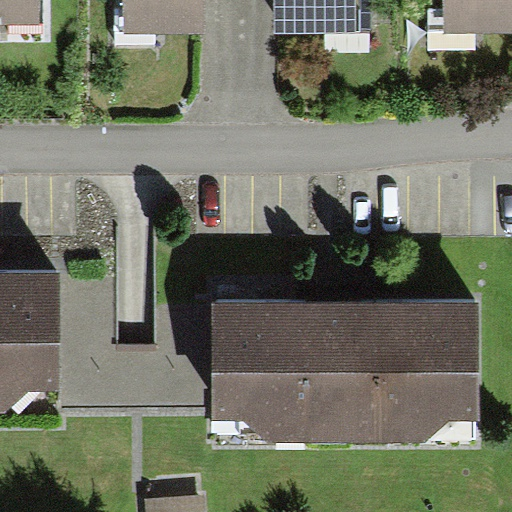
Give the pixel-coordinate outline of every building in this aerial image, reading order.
[(0,0),(0,25),(30,25),(29,0),(0,0)] [(198,0),(118,0),(119,36),(199,35),(198,0)] [(264,0),(265,34),(347,33),(346,0),(264,0)] [(511,0),(441,0),(442,37),(511,36),(511,0)] [(0,417),(4,418),(24,396),(52,396),(51,279),(0,279),(0,417)] [(415,445),(437,423),(475,423),(475,310),(211,310),(211,423),(234,423),(257,445),(415,445)] [(203,511),(202,497),(147,502),(147,511),(203,511)]
